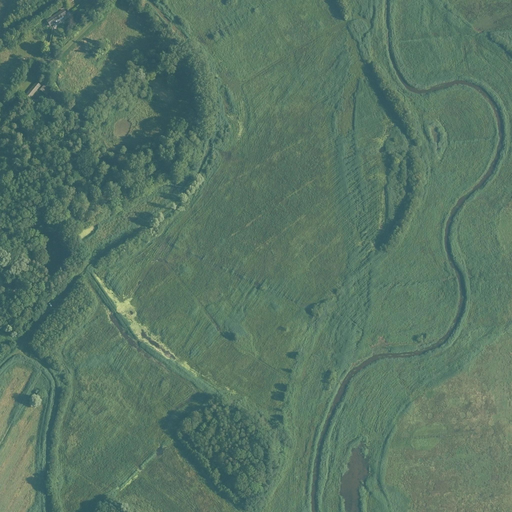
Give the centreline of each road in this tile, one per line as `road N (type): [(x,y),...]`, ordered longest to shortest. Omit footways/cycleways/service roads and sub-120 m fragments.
road 1 (track): [(149,0),(206,77),(213,114),(206,153),(178,202),(88,267),(0,369)]
road 2 (track): [(48,511),(47,446),(58,388),(46,366),(19,353)]
